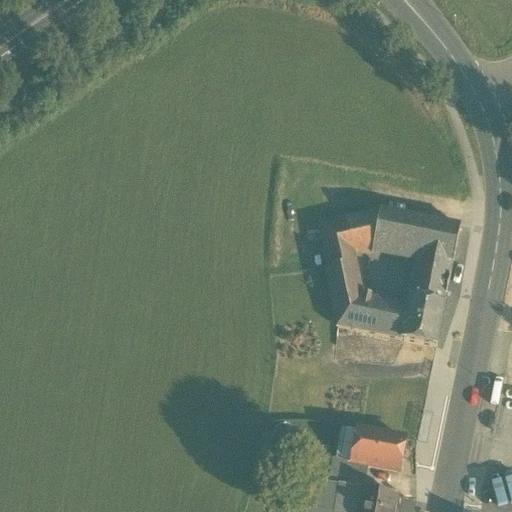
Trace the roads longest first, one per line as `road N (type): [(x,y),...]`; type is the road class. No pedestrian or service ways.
road 1 (residential): [(449,511),(499,205),(482,108)]
road 2 (residential): [(482,108),(402,0)]
